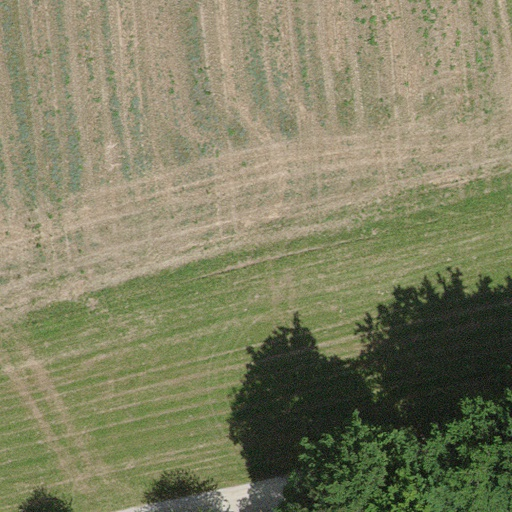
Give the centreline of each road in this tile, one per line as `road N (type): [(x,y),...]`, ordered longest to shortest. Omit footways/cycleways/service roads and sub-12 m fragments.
road 1 (track): [(297,465),(84,511)]
road 2 (track): [(511,424),(297,465)]
